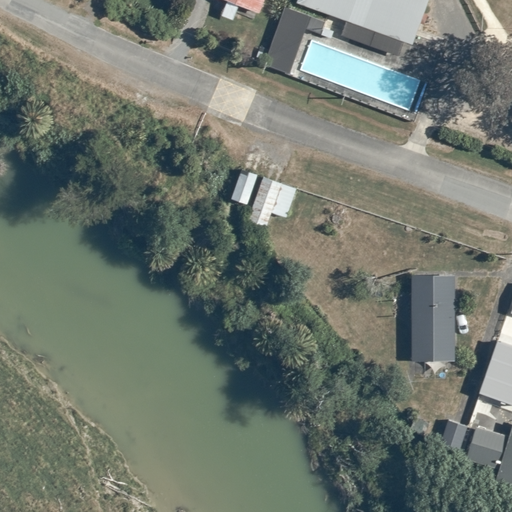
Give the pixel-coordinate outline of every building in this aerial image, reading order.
[(226,0),(228,0),(222,16),(234,20),(240,5),(260,13),(264,0),(226,0)] [(299,0),(298,3),(413,45),(428,0),(299,0)] [(266,65),(290,74),(306,28),(321,34),(326,21),(287,6),(266,65)] [(334,30),(324,27),(322,34),(332,38),(334,30)] [(247,204),(259,174),(243,168),(232,198),(247,204)] [(297,188),(264,176),(247,220),(266,227),(271,212),(287,217),(297,188)] [(412,274),(412,360),(456,360),(455,274),(412,274)] [(511,352),(505,350),(495,386),(511,390),(511,352)] [(428,420),(412,414),(406,431),(421,437),(428,420)] [(469,426),(449,419),(438,449),(458,456),(469,426)] [(511,426),(509,435),(476,426),(466,459),(499,469),(496,479),(511,484),(511,426)]
